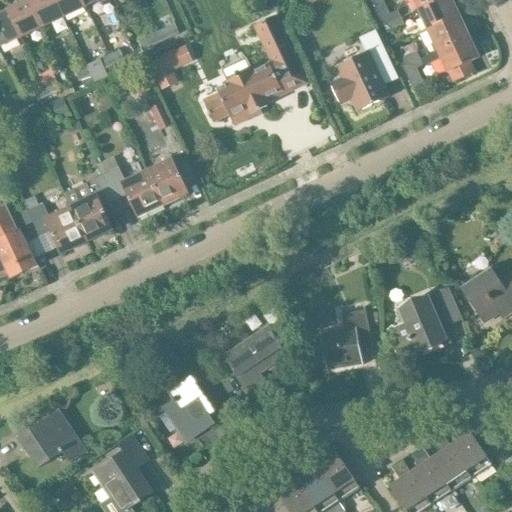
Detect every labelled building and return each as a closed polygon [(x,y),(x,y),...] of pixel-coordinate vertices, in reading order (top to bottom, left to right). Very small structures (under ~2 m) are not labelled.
[(21,38),(42,28),(29,0),(28,0),(8,10),(21,38)] [(29,0),(42,28),(64,18),(55,0),(29,0)] [(55,0),(64,18),(85,7),(81,0),(55,0)] [(415,12),(440,0),(413,0),(415,2),(411,3),(415,12)] [(428,31),(460,16),(454,3),(452,3),(450,0),(440,0),(415,12),(418,18),(422,17),(428,31)] [(0,47),(21,38),(8,10),(0,13),(0,47)] [(389,24),(401,19),(397,11),(385,16),(389,24)] [(221,99),(205,107),(213,123),(229,115),(234,127),(253,117),(252,114),(267,107),(264,100),(280,92),(281,95),(306,84),(275,16),(254,26),(272,64),(253,73),(252,70),(226,82),(228,85),(217,90),(221,99)] [(434,53),(468,37),(464,28),(465,27),(460,16),(428,31),(434,43),(431,45),(434,53)] [(401,19),(389,24),(391,30),(403,24),(401,19)] [(154,35),(158,45),(179,34),(175,25),(154,35)] [(357,112),(390,97),(381,79),(394,72),(375,33),(374,33),(379,44),(366,50),(367,52),(336,67),(341,79),(330,84),(341,106),(352,100),(357,112)] [(142,52),(158,45),(154,35),(138,43),(142,52)] [(441,58),(453,83),(475,73),(468,59),(478,55),(473,44),(472,45),(468,37),(434,53),(437,60),(441,58)] [(109,57),(113,66),(125,61),(120,51),(109,57)] [(403,68),(420,60),(416,53),(405,58),(408,64),(403,67),(403,68)] [(103,71),(113,66),(109,57),(98,62),(103,71)] [(420,60),(403,68),(412,88),(423,83),(416,69),(422,66),(420,60)] [(79,82),(92,76),(88,67),(75,73),(79,82)] [(45,87),(49,97),(60,91),(55,82),(45,87)] [(38,102),(49,97),(45,87),(33,93),(38,102)] [(0,108),(4,118),(20,110),(15,101),(0,108)] [(60,117),(69,113),(65,103),(55,107),(60,117)] [(160,131),(172,126),(161,103),(149,109),(160,131)] [(148,171),(164,205),(187,195),(171,160),(148,171)] [(164,205),(148,171),(125,181),(118,168),(102,175),(114,200),(127,194),(139,217),(164,205)] [(100,207),(114,200),(102,175),(65,193),(88,242),(111,230),(100,207)] [(63,254),(88,242),(65,193),(63,194),(70,208),(49,218),(43,204),(39,206),(34,196),(23,201),(28,211),(27,211),(38,236),(51,230),(63,254)] [(25,242),(38,236),(27,211),(11,219),(6,208),(0,211),(0,272),(6,270),(10,279),(37,266),(25,242)] [(511,269),(498,279),(491,269),(464,287),(470,297),(467,299),(483,324),(498,314),(502,320),(511,312),(511,269)] [(441,330),(462,321),(448,289),(431,292),(433,297),(430,299),(429,297),(400,309),(406,323),(388,331),(398,355),(417,352),(418,356),(442,351),(441,348),(451,343),(447,334),(443,336),(441,330)] [(363,364),(360,347),(372,344),(365,311),(342,315),(345,329),(337,331),(337,335),(321,338),(326,367),(343,364),(344,368),(363,364)] [(250,398),(261,390),(253,378),(288,355),(269,327),(223,357),(250,398)] [(226,404),(203,370),(169,392),(173,399),(174,401),(163,408),(178,431),(185,426),(193,438),(214,424),(206,412),(212,409),(214,412),(226,404)] [(70,464),(87,452),(59,410),(17,439),(37,469),(62,453),(70,464)] [(471,478),(475,483),(477,482),(474,477),(492,465),(462,420),(455,424),(464,438),(451,447),(471,478)] [(471,478),(451,447),(442,433),(435,437),(444,451),(430,460),(451,492),(454,497),(457,495),(454,490),(471,478)] [(136,505),(140,502),(140,501),(151,493),(136,469),(147,461),(132,438),(119,446),(123,453),(93,473),(110,499),(100,505),(104,511),(131,511),(129,508),(135,504),(136,505)] [(339,501),(342,506),(345,504),(341,499),(359,487),(330,443),(323,448),(331,461),(318,470),(339,501)] [(451,492),(430,460),(421,447),(415,451),(424,465),(410,474),(431,505),(434,510),(437,509),(433,504),(451,492)] [(318,470),(310,456),(303,461),(312,474),(298,483),(317,511),(322,511),(339,501),(318,470)] [(420,511),(431,505),(410,474),(401,460),(395,464),(404,478),(390,487),(405,511),(420,511)] [(317,511),(298,483),(290,470),(283,474),(292,487),(278,496),(288,511),(317,511)] [(288,511),(278,496),(270,483),(263,487),(272,500),(258,510),(259,511),(288,511)]
